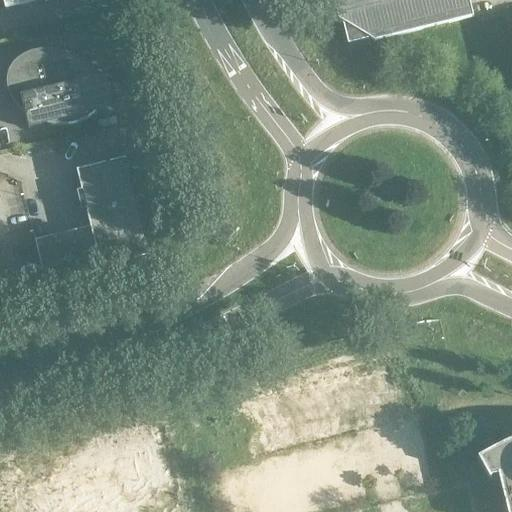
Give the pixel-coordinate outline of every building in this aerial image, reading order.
[(38,0),(3,0),(6,8),(38,0)] [(333,0),(338,20),(342,22),(348,44),(370,39),(374,41),(473,17),(468,0),(333,0)] [(109,108),(113,109),(105,75),(102,78),(98,79),(97,78),(96,76),(93,72),(90,69),(83,62),(78,59),(73,57),(68,54),(62,53),(57,51),(52,51),(49,51),(43,51),(37,51),(33,52),(29,54),(24,55),(21,57),(17,60),(14,64),(11,67),(9,71),(8,75),(7,79),(7,84),(8,89),(9,93),(22,89),(24,97),(20,96),(29,129),(31,127),(46,123),(50,124),(55,124),(59,125),(64,125),(69,124),(74,123),(78,122),(82,120),(87,117),(92,114),(95,111),(109,108)] [(149,254),(125,158),(76,170),(90,227),(34,240),(46,288),(113,272),(111,263),(149,254)] [(498,475),(506,511),(511,511),(511,440),(510,441),(501,445),(493,449),(478,458),(489,479),(491,478),(490,477),(498,475)]
